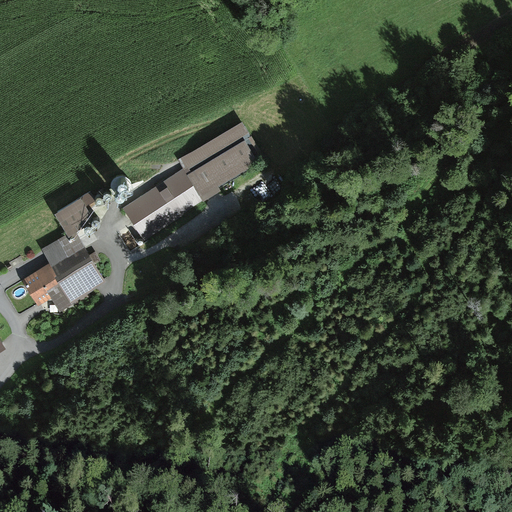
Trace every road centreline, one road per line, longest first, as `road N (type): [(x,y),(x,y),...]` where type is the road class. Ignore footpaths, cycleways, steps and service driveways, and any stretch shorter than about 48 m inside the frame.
road 1 (track): [(13,353),(46,346),(115,299),(428,190),(105,511)]
road 2 (track): [(511,86),(428,190)]
